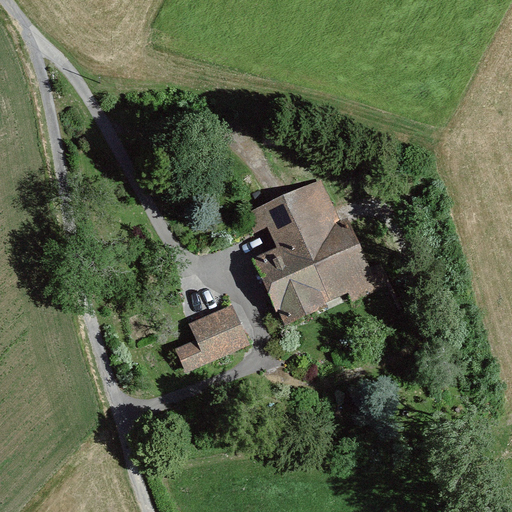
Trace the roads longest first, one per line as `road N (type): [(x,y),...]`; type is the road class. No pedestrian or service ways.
road 1 (track): [(4,0),(32,38),(46,82),(98,337),(149,511)]
road 2 (track): [(275,365),(248,299),(182,262),(85,91),(32,38)]
